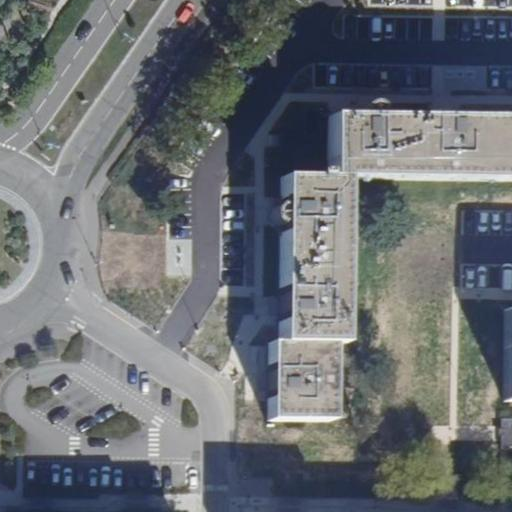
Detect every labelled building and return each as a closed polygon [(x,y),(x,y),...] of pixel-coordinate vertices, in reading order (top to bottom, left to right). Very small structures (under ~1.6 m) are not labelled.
[(341,180),(341,174),(511,175),(511,120),(451,119),(451,110),(442,113),(440,114),(440,116),(440,119),(431,119),(375,118),(367,118),(367,115),(366,113),(365,112),(357,109),(356,118),(327,118),(327,122),(318,122),(318,136),(327,137),(327,179),(279,178),(279,208),(270,208),(273,216),(274,218),(276,219),(279,219),(279,227),(278,297),(278,305),(275,305),(273,305),(271,307),(269,315),(278,316),(277,345),(267,345),(267,373),(258,373),(261,381),(262,383),(264,384),(267,384),(267,392),(266,422),(322,422),(323,346),(329,346),(333,346),(335,180),(341,180)] [(367,115),(367,118),(375,118),(376,109),(357,109),(365,112),(366,113),(367,115)] [(432,110),(431,119),(440,119),(440,116),(440,114),(442,113),(451,110),(432,110)] [(341,180),(335,180),(333,346),(339,346),(341,180)] [(270,226),(279,227),(279,219),(276,219),(274,218),(273,216),(270,208),(270,226)] [(411,275),(414,263),(388,256),(385,267),(411,275)] [(278,305),(278,297),(269,297),(269,315),(271,307),(273,305),(275,305),(278,305)] [(258,392),(267,392),(267,384),(264,384),(262,383),(261,381),(258,373),(258,392)] [(511,419),(499,420),(499,450),(511,450),(511,419)]
